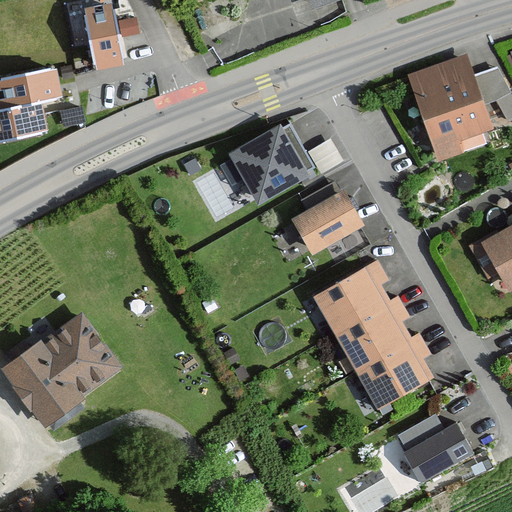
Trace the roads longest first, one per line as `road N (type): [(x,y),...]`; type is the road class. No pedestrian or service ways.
road 1 (residential): [(511,431),(308,73)]
road 2 (secondary): [(308,73),(0,209)]
road 3 (secondary): [(511,8),(308,73)]
